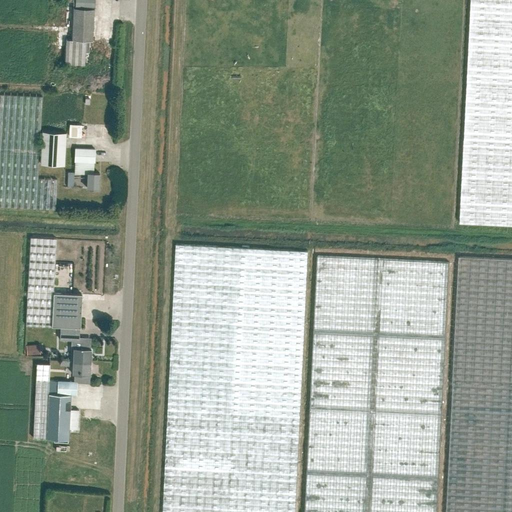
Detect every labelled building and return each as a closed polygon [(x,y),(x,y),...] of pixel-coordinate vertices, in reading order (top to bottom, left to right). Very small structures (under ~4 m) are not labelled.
[(53,0),(50,86),(63,86),(64,62),(66,0),(53,0)] [(94,0),(66,0),(64,62),(84,63),(84,51),(88,51),(89,40),(92,40),(94,0)] [(511,0),(471,0),(469,55),(464,139),(460,223),(511,225),(511,0)] [(39,155),(39,150),(42,96),(0,94),(0,207),(23,209),(55,211),(57,179),(38,178),(39,155)] [(70,124),(69,136),(81,137),(82,125),(70,124)] [(42,131),(41,150),(39,150),(39,155),(41,155),(40,163),(63,165),(64,132),(42,131)] [(94,162),(95,148),(76,148),(75,172),(88,173),(87,188),(99,188),(100,173),(93,172),(94,162)] [(29,237),(26,323),(52,325),(54,292),(82,293),(104,295),(107,241),(56,238),(29,237)] [(173,295),(162,511),(294,511),(297,468),(304,334),(308,250),(243,247),(176,244),(173,295)] [(313,325),(304,511),(436,511),(439,459),(449,261),(387,258),(317,254),(313,325)] [(511,511),(511,258),(459,256),(458,262),(454,358),(448,466),(445,511),(511,511)] [(52,325),(60,325),(79,326),(80,327),(82,293),(54,292),(52,325)] [(90,338),(78,337),(79,326),(60,325),(60,335),(59,339),(73,339),(73,360),(70,360),(90,361),(91,348),(90,348),(90,338)] [(39,352),(39,343),(26,344),(26,353),(39,352)] [(90,361),(70,360),(60,360),(60,365),(72,365),(72,373),(76,373),(76,381),(77,381),(85,382),(89,378),(89,373),(89,374),(90,361)] [(34,437),(46,437),(48,380),(49,363),(36,363),(34,437)] [(69,438),(69,428),(78,429),(78,409),(70,409),(71,395),(76,395),(77,381),(76,381),(57,380),(48,380),(46,437),(55,438),(54,441),(68,441),(69,438)]
